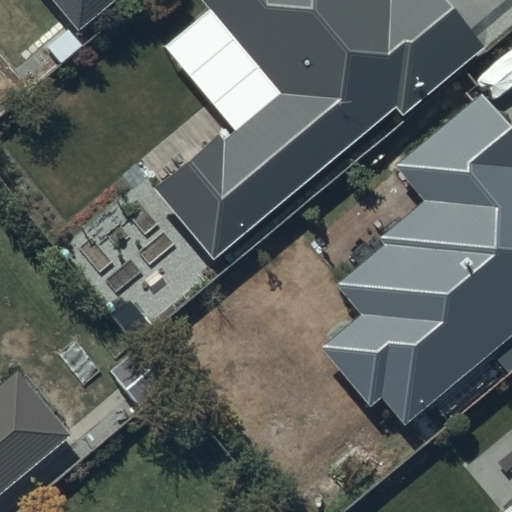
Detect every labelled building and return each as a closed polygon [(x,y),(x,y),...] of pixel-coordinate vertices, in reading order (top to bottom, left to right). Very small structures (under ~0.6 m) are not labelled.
[(52,0),(82,35),(124,0),(52,0)] [(410,114),(484,49),(487,46),(446,0),(208,0),(203,5),(282,95),(228,142),(222,134),(161,188),(226,262),(403,106),(410,114)] [(511,128),(489,99),(402,168),(427,199),(384,234),(393,245),(340,287),(366,319),(326,350),(374,411),(391,397),(409,420),(511,338),(511,128)] [(134,349),(104,377),(144,420),(174,392),(134,349)] [(0,498),(73,439),(19,374),(0,389),(0,498)]
